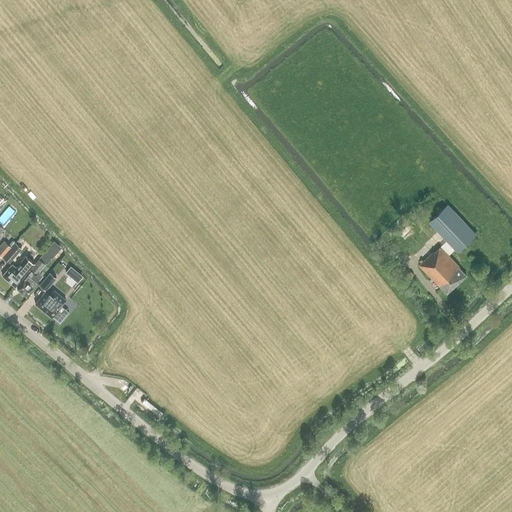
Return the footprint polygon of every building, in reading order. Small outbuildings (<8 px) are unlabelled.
[(430,222),(458,251),(476,234),(448,205),(430,222)] [(0,255),(1,257),(10,247),(4,242),(0,246),(0,255)] [(9,263),(22,249),(15,243),(3,257),(9,263)] [(459,267),(440,247),(434,253),(433,252),(423,261),(422,260),(420,262),(421,263),(419,265),(446,294),(466,275),(459,268),(459,267)] [(37,274),(45,264),(39,259),(31,268),(37,274)] [(25,275),(33,265),(27,260),(18,270),(12,264),(2,276),(15,287),(25,275)] [(83,276),(71,266),(65,272),(77,283),(83,276)] [(26,296),(37,283),(30,277),(32,275),(32,273),(31,272),(17,288),(26,296)] [(46,291),(57,279),(50,273),(39,285),(46,291)] [(66,300),(54,290),(48,296),(44,293),(35,304),(52,318),(58,310),(66,300)] [(162,412),(144,398),(141,402),(160,416),(163,412),(162,412)]
